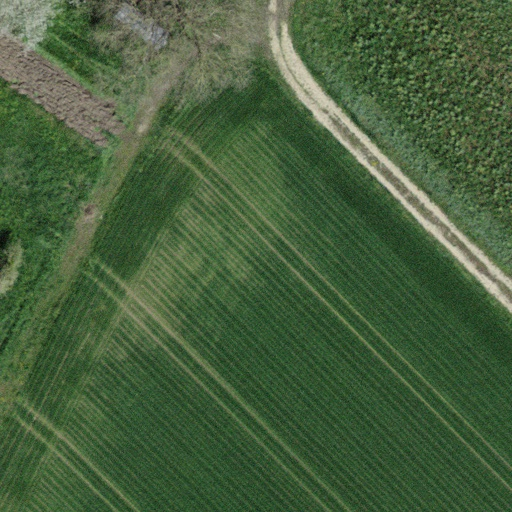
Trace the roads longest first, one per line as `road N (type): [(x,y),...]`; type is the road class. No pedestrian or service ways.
road 1 (track): [(269,53),(179,99),(0,423)]
road 2 (track): [(511,301),(269,53)]
